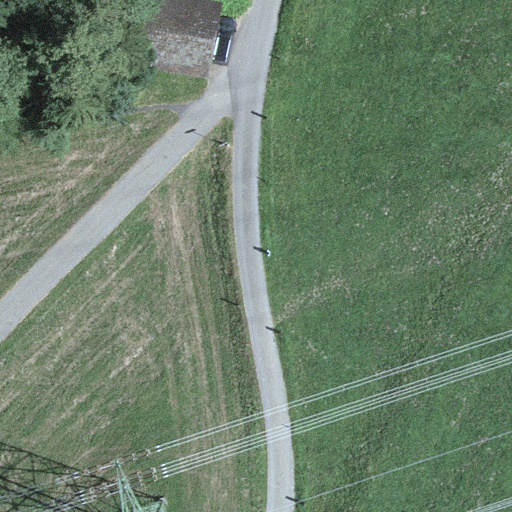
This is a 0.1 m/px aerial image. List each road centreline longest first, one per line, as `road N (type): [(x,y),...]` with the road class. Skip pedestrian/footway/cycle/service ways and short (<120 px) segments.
road 1 (track): [(246,79),(245,259),(281,419),(282,511)]
road 2 (track): [(246,79),(118,201),(0,331)]
